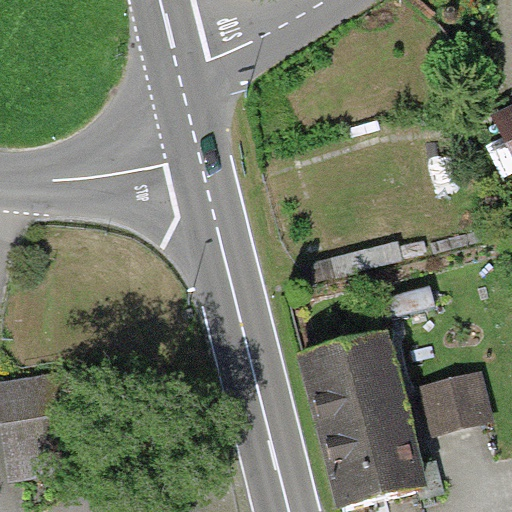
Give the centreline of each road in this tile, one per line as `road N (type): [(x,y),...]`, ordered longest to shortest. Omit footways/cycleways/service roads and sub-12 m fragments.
road 1 (secondary): [(289,511),(201,157)]
road 2 (tertiary): [(0,181),(111,177),(201,157)]
road 3 (unclassified): [(328,0),(266,37),(179,69)]
